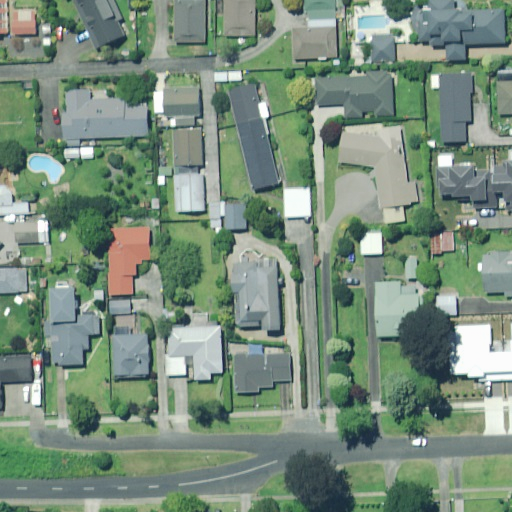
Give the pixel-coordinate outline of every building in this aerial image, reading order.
[(0,0),(0,36),(12,36),(11,0),(0,0)] [(135,35),(119,0),(79,0),(101,50),(135,35)] [(213,43),(212,0),(179,0),(180,43),(213,43)] [(225,0),(225,37),(259,37),(259,0),(225,0)] [(313,19),(344,19),(349,19),(349,0),(309,0),(310,12),(313,12),(313,19)] [(425,42),(436,42),(451,42),(451,60),(473,60),(473,43),(511,43),(511,10),(462,10),(462,0),(434,0),(434,12),(425,12),(425,42)] [(23,11),(23,22),(17,22),(18,36),(43,34),(42,21),(38,21),(37,10),(23,11)] [(344,19),(313,19),(314,29),(299,29),(299,59),(338,59),(339,65),(344,65),(344,19)] [(401,62),(401,40),(377,40),(377,62),(401,62)] [(399,115),(398,72),(370,72),(321,73),(322,105),(350,105),(350,117),(368,117),(368,112),(380,111),(380,116),(399,115)] [(478,142),(477,73),(437,74),(438,89),(446,89),(447,143),(478,142)] [(511,81),(503,82),(504,115),(511,114),(511,81)] [(266,104),(261,84),(234,91),(258,191),(286,184),(270,118),(276,116),(272,102),(266,104)] [(112,100),(111,90),(72,91),(73,113),(68,114),(69,140),(155,137),(154,104),(131,105),(131,99),(112,100)] [(179,167),(210,167),(208,93),(159,94),(160,117),(178,117),(179,167)] [(412,220),(410,206),(414,205),(425,203),(422,182),(416,183),(407,126),(350,132),(344,163),(381,170),(387,207),(390,224),(412,220)] [(95,158),(95,149),(70,149),(71,158),(95,158)] [(511,150),(503,151),(503,176),(483,176),(483,170),(472,170),(472,210),(511,210),(511,150)] [(1,187),(0,162),(0,206),(19,206),(18,187),(1,187)] [(210,176),(179,177),(180,212),(211,212),(210,176)] [(316,197),(290,197),(290,217),(317,217),(316,197)] [(229,217),(229,204),(216,203),(215,229),(220,229),(220,234),(226,234),(226,217),(229,217)] [(252,204),(231,204),(231,217),(231,229),(252,230),(252,204)] [(453,229),(454,216),(443,216),(443,228),(453,229)] [(54,243),(54,223),(21,222),(21,243),(54,243)] [(150,266),(150,260),(157,260),(157,229),(115,228),(115,295),(143,295),(143,266),(150,266)] [(388,254),(388,229),(374,229),(374,234),(366,234),(366,255),(388,254)] [(454,232),(426,233),(426,243),(436,243),(437,254),(454,254),(454,232)] [(0,255),(0,256),(9,245),(0,236),(0,255)] [(490,293),(510,293),(510,298),(511,298),(511,253),(491,253),(490,293)] [(288,330),(284,259),(238,261),(242,327),(250,327),(269,326),(269,331),(288,330)] [(423,279),(423,259),(411,259),(411,279),(423,279)] [(0,293),(34,293),(33,270),(0,270),(0,293)] [(407,296),(406,282),(382,283),(383,337),(426,337),(425,295),(407,296)] [(85,316),(86,288),(59,288),(58,324),(52,324),(51,347),(58,347),(58,364),(90,365),(91,334),(100,335),(101,316),(85,316)] [(464,296),(443,296),(443,316),(464,316),(464,296)] [(138,314),(137,301),(116,302),(116,315),(138,314)] [(511,321),(502,322),(503,348),(486,348),(486,359),(467,359),(468,380),(511,378),(511,321)] [(137,335),(137,329),(120,328),(120,375),(157,376),(158,335),(137,335)] [(229,373),(227,328),(175,330),(176,355),(171,355),(172,376),(192,375),(191,356),(200,355),(201,381),(218,380),(218,373),(229,373)] [(298,381),(298,353),(240,354),(240,393),(265,393),(265,388),(279,388),(279,382),(298,381)] [(40,381),(38,356),(0,359),(0,409),(12,408),(10,383),(40,381)]
